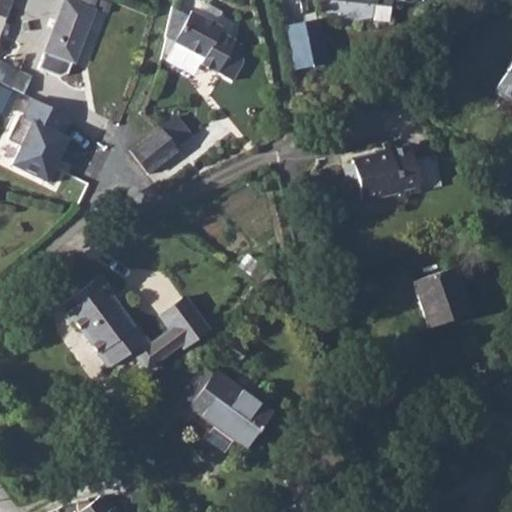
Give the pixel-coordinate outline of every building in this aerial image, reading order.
[(0,0),(0,17),(9,21),(16,0),(0,0)] [(75,63),(95,7),(75,0),(64,0),(40,68),(62,76),(68,73),(72,62),(75,63)] [(172,7),(166,38),(206,59),(201,68),(231,84),(242,64),(243,60),(243,47),(242,44),(220,32),(222,27),(193,12),(190,17),(172,7)] [(0,81),(24,90),(29,74),(0,63),(0,81)] [(511,67),(497,91),(511,100),(511,67)] [(54,111),(32,100),(23,119),(18,117),(6,140),(20,147),(10,166),(48,184),(60,160),(56,159),(65,140),(60,137),(68,121),(54,111)] [(170,138),(150,120),(119,152),(138,171),(170,138)] [(419,186),(407,145),(356,159),(357,165),(345,168),(350,184),(361,181),(364,194),(399,184),(401,191),(419,186)] [(449,270),(412,284),(430,330),(467,315),(449,270)] [(183,347),(185,348),(210,329),(186,297),(161,317),(169,329),(150,343),(138,328),(135,330),(110,297),(112,296),(100,279),(60,309),(73,327),(79,323),(114,369),(135,353),(149,372),(183,347)] [(228,335),(216,349),(228,359),(240,345),(228,335)] [(271,412),(212,370),(210,374),(197,365),(177,393),(189,402),(187,404),(214,424),(205,437),(225,452),(235,439),(248,448),(273,414),(271,412)] [(287,488),(275,511),(309,511),(315,501),(287,488)] [(111,511),(101,497),(81,511),(111,511)]
